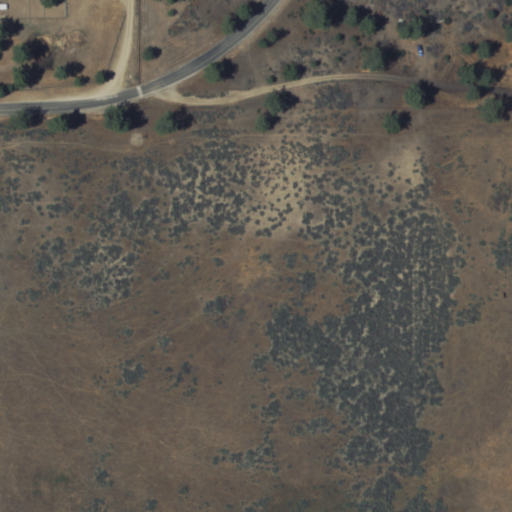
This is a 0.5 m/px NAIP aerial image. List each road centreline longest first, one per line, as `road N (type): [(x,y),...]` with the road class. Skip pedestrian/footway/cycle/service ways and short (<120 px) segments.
road 1 (track): [(161,87),(189,99),(223,99),(331,78),(395,79),(467,101),(511,95)]
road 2 (residential): [(0,107),(83,107),(161,87),(274,0)]
